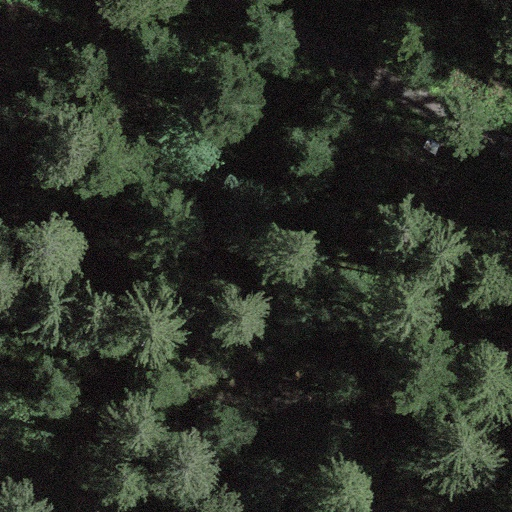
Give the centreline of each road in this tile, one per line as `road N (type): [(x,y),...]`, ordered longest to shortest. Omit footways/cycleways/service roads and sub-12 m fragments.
road 1 (track): [(94,0),(190,173),(316,511)]
road 2 (track): [(511,138),(247,0)]
